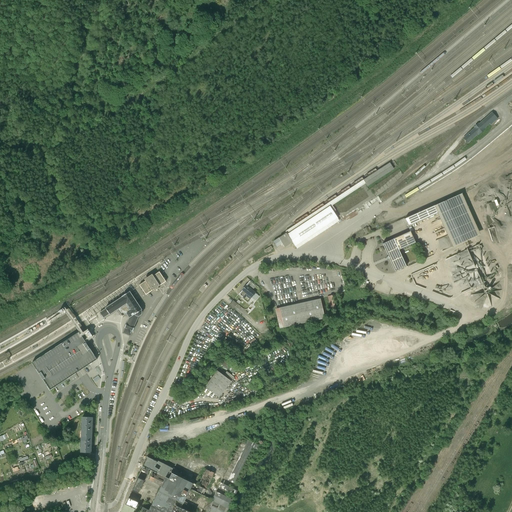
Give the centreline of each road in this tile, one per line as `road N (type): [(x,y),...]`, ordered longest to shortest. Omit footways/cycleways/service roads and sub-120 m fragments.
road 1 (unclassified): [(95,508),(118,502),(194,331),(238,277),(266,261),(291,256),(354,265),(482,313),(511,298)]
road 2 (track): [(180,63),(138,175),(110,211),(40,225),(0,180)]
road 3 (track): [(0,87),(104,109),(180,63)]
road 4 (tertiary): [(95,508),(109,375)]
